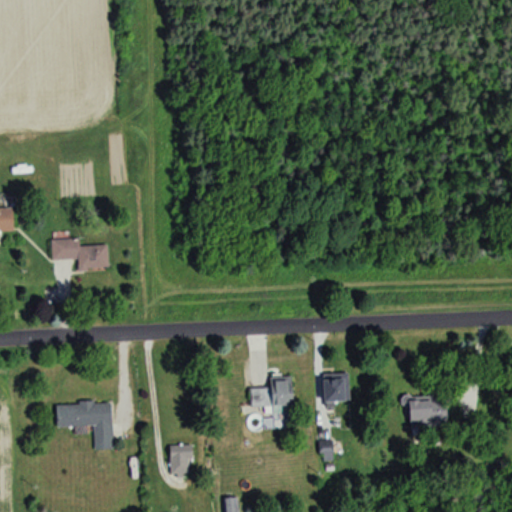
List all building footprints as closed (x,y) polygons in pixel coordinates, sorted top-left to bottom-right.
[(0,231),(10,231),(10,209),(0,208),(0,231)] [(104,245),(76,246),(76,238),(49,239),(50,260),(75,259),(75,269),(105,268),(104,245)] [(317,404),(347,404),(347,372),(317,372),(317,404)] [(247,388),(248,407),(262,407),(262,411),(288,410),(287,376),(266,377),(266,387),(247,388)] [(442,395),(403,397),(405,428),(443,426),(442,395)] [(54,428),(90,425),(92,451),(111,449),(107,400),(52,404),(54,428)] [(191,447),(166,447),(166,473),(191,473),(191,447)] [(222,511),(236,511),(236,498),(221,498),(222,511)]
